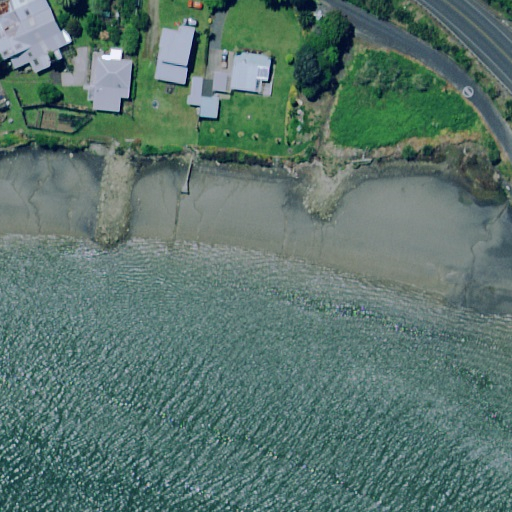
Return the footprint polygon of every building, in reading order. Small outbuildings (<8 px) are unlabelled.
[(63,32),(47,0),(8,0),(0,4),(0,59),(1,62),(11,57),(17,71),(73,43),(67,30),(63,32)] [(184,84),(192,34),(164,29),(156,80),(184,84)] [(122,50),(105,49),(104,54),(93,54),(90,101),(95,101),(94,110),(119,111),(120,97),(130,98),(132,62),(122,61),(122,50)] [(236,53),(233,74),(216,72),(214,90),(231,92),(232,89),(255,91),(256,78),(268,80),(270,63),(258,62),(258,56),(236,53)] [(211,80),(192,78),(190,104),(201,105),(200,117),(218,118),(220,98),(210,97),(211,80)]
